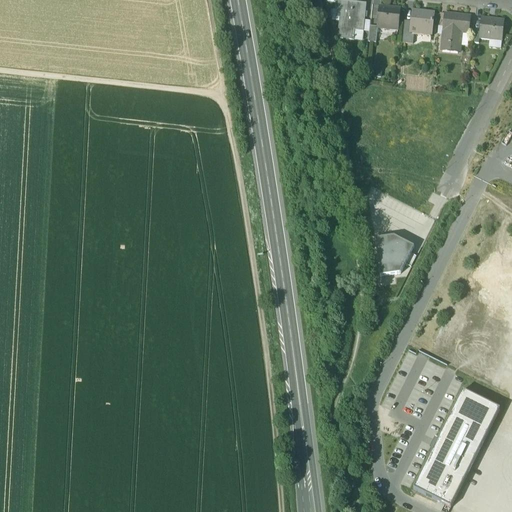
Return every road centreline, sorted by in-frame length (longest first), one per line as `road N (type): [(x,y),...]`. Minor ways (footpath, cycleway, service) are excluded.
road 1 (track): [(283,511),(224,94),(0,72)]
road 2 (primary): [(236,0),(290,334),(309,511)]
road 3 (residential): [(447,179),(511,55)]
